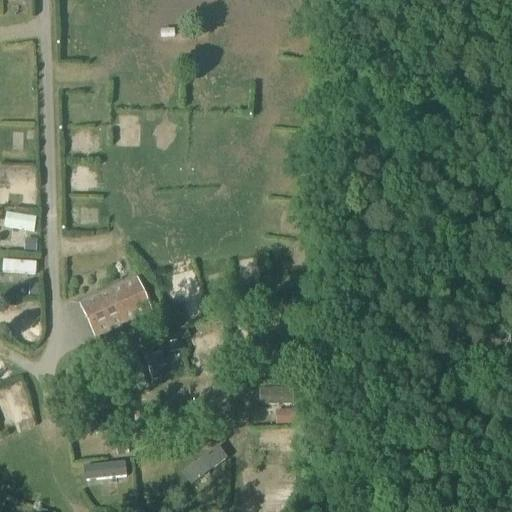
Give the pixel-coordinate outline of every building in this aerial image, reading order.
[(77,15),(94,36),(102,30),(84,9),(77,15)] [(83,36),(75,42),(92,66),(101,60),(83,36)] [(38,79),(37,62),(10,63),(11,80),(38,79)] [(40,119),(39,95),(17,96),(18,120),(40,119)] [(41,155),(41,140),(20,141),(21,157),(41,155)] [(79,142),(80,166),(102,165),(101,141),(79,142)] [(13,193),(45,192),(44,176),(13,177),(13,193)] [(100,198),(99,181),(77,182),(78,200),(100,198)] [(36,241),(24,240),(22,252),(35,253),(36,241)] [(298,283),(316,283),(316,262),(298,262),(298,283)] [(93,340),(151,313),(135,279),(77,306),(93,340)] [(40,286),(31,285),(29,297),(38,299),(40,286)] [(296,298),(288,301),(292,311),(300,309),(296,298)] [(200,303),(187,307),(190,317),(203,313),(200,303)] [(53,334),(52,315),(15,318),(17,337),(53,334)] [(206,343),(209,355),(228,350),(225,338),(206,343)] [(136,355),(127,357),(129,366),(138,364),(136,355)] [(286,372),(286,381),(300,381),(300,372),(286,372)] [(140,374),(121,377),(123,387),(142,384),(140,374)] [(29,421),(41,417),(37,404),(25,408),(29,421)] [(4,410),(13,444),(23,441),(14,408),(4,410)] [(285,412),(285,426),(295,426),(295,412),(285,412)] [(113,452),(115,462),(124,460),(121,447),(130,445),(127,433),(95,440),(99,456),(113,452)] [(195,459),(209,452),(203,441),(189,448),(195,459)] [(272,450),(272,466),(298,466),(298,450),(272,450)] [(198,511),(219,511),(220,491),(199,491),(198,511)] [(121,497),(121,507),(132,506),(131,496),(121,497)]
